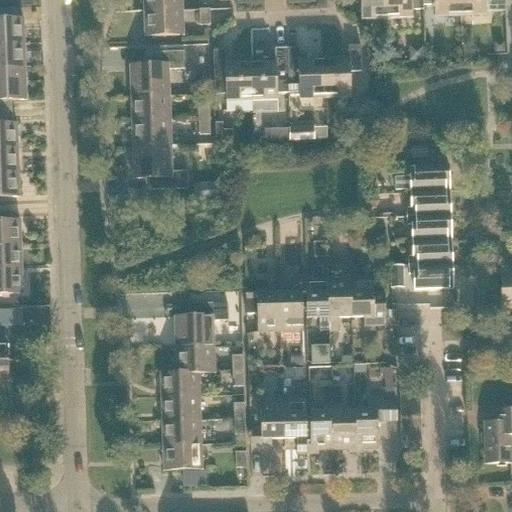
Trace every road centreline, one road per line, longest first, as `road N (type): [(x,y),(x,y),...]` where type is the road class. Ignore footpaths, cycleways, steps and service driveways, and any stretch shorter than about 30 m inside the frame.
road 1 (unclassified): [(75,507),(59,0)]
road 2 (residential): [(437,500),(75,507)]
road 3 (residential): [(437,500),(429,317)]
